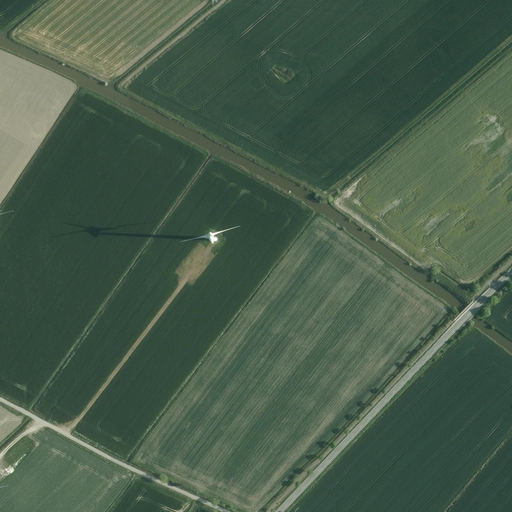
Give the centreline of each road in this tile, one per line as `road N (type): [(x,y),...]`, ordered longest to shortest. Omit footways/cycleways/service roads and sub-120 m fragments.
road 1 (secondary): [(279,511),(511,271)]
road 2 (track): [(223,511),(0,401)]
road 3 (track): [(193,268),(66,435)]
